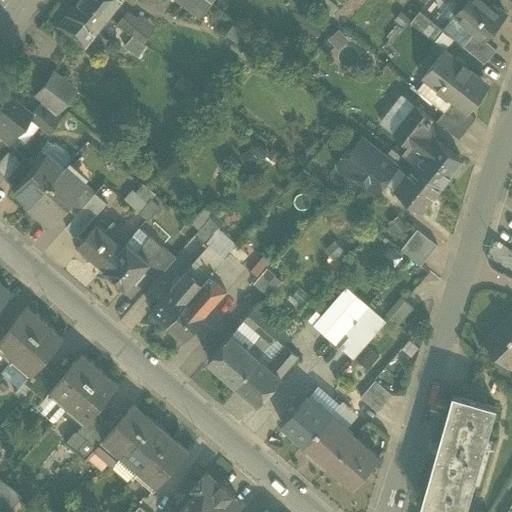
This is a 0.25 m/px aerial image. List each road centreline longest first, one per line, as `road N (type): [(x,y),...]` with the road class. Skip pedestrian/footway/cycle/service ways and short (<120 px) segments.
road 1 (residential): [(314,511),(0,242)]
road 2 (residential): [(462,273),(392,511)]
road 3 (residential): [(511,126),(462,273)]
